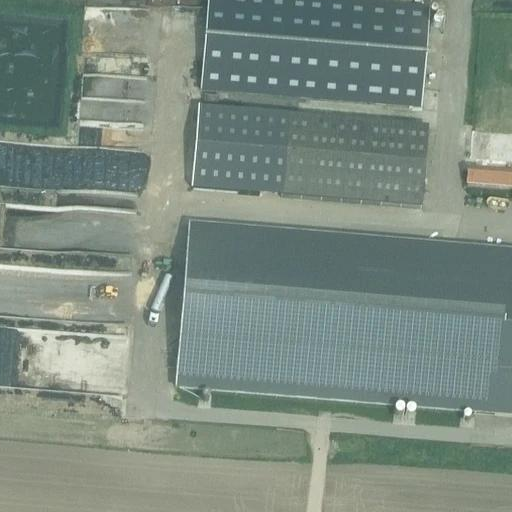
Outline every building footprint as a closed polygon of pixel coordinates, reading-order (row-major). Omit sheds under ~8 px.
[(422,109),(430,12),(281,0),(208,0),(201,92),(422,109)] [(135,35),(160,35),(160,9),(135,9),(135,35)] [(116,92),(117,108),(133,108),(132,92),(116,92)] [(422,210),(429,130),(287,119),(281,199),(422,210)] [(511,165),(511,136),(473,133),(471,162),(477,163),(476,172),(470,172),(468,188),(511,191),(511,176),(505,176),(506,165),(511,165)] [(163,142),(44,138),(42,177),(161,181),(163,142)] [(511,256),(188,230),(175,389),(511,416),(511,256)]
